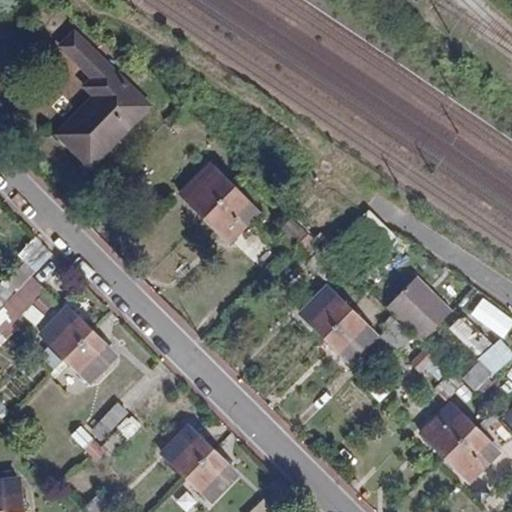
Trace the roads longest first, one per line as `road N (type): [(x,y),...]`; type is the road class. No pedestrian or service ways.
road 1 (residential): [(342,511),(0,175)]
road 2 (track): [(35,0),(408,228)]
road 3 (residential): [(408,228),(511,302)]
